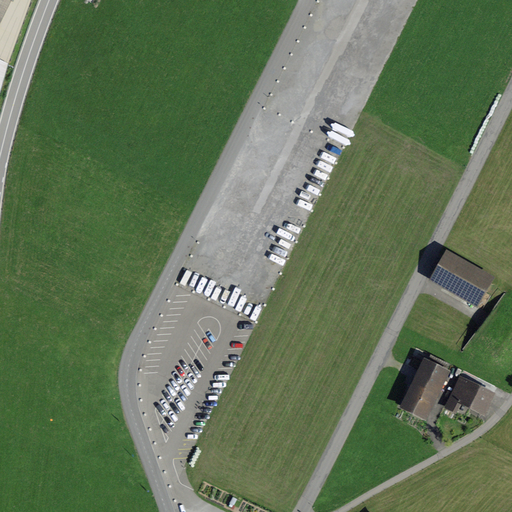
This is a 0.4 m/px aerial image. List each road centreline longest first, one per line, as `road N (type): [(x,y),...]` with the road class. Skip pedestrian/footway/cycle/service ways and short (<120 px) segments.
road 1 (unclassified): [(309,0),(132,354),(130,400),(168,511)]
road 2 (unclassified): [(301,511),(511,92)]
road 3 (residential): [(338,511),(475,429),(511,395)]
road 4 (secondary): [(47,0),(0,150)]
